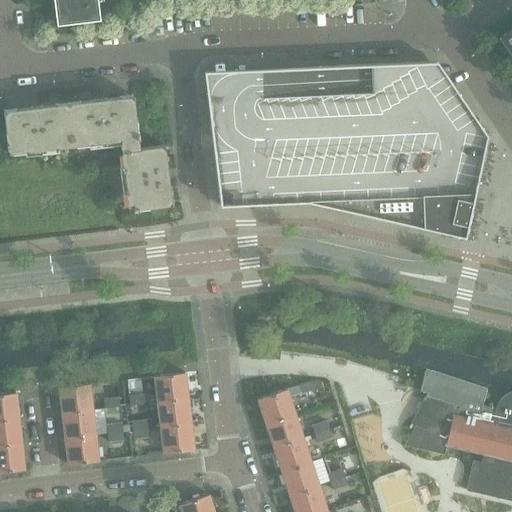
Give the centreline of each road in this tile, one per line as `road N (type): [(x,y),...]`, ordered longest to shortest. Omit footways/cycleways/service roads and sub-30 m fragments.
road 1 (residential): [(180,49),(442,28)]
road 2 (residential): [(208,260),(180,49)]
road 3 (secondary): [(208,260),(0,283)]
road 4 (residential): [(208,260),(240,465)]
road 5 (residential): [(47,491),(240,465)]
road 6 (secondary): [(388,270),(295,253),(208,260)]
road 7 (residential): [(12,67),(180,49)]
road 8 (secondary): [(388,270),(414,285),(511,305)]
road 9 (secondary): [(511,286),(416,267),(388,270)]
